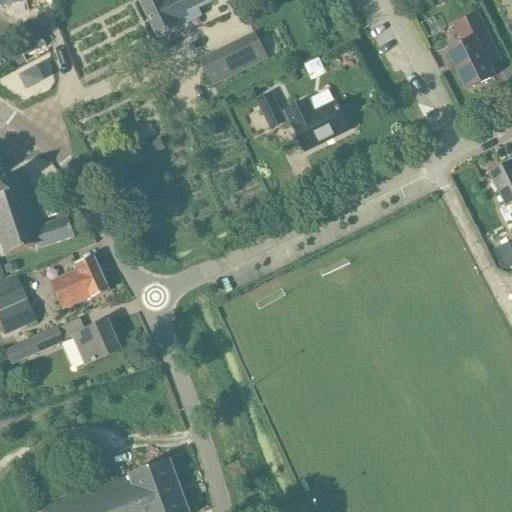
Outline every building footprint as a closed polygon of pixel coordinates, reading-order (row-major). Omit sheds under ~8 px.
[(213,3),(211,0),(147,0),(139,4),(142,11),(157,41),(178,30),(177,27),(190,20),(188,16),(213,3)] [(468,92),(495,78),(489,67),(502,61),(478,13),(453,25),(463,46),(449,53),(468,92)] [(213,86),(216,85),(267,60),(257,39),(256,38),(202,65),(213,86)] [(37,70),(21,78),(27,89),(42,81),(37,70)] [(256,102),(271,132),(287,124),(273,94),(256,102)] [(286,113),(306,153),(350,131),(336,104),(315,114),(308,102),(286,113)] [(511,165),(491,176),(493,180),(490,182),(495,193),(499,191),(506,207),(501,209),(507,221),(511,222),(511,165)] [(20,179),(0,185),(0,238),(6,258),(40,246),(41,250),(76,238),(69,219),(37,230),(20,179)] [(76,267),(78,272),(50,284),(63,312),(91,299),(91,300),(110,292),(95,259),(76,267)] [(0,317),(8,336),(38,323),(18,277),(0,281),(0,317)] [(74,338),(87,367),(121,352),(108,323),(74,338)] [(58,328),(6,351),(13,366),(65,343),(58,328)] [(189,511),(171,462),(129,477),(114,482),(115,483),(36,511),(35,511),(189,511)]
